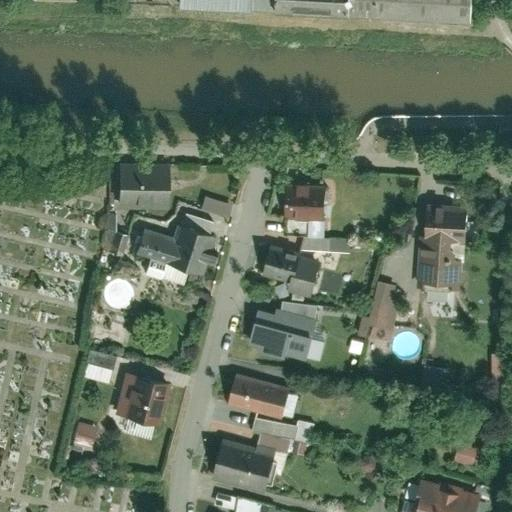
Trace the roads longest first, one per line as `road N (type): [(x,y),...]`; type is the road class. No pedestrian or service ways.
road 1 (residential): [(266,153),(180,474),(178,511)]
road 2 (residential): [(0,141),(266,153)]
road 3 (residential): [(266,153),(502,174)]
